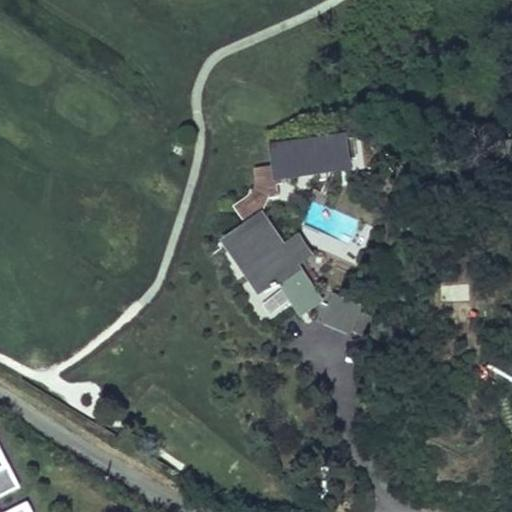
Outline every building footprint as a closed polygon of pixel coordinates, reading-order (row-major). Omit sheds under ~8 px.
[(463,165),(469,139),(448,134),(442,160),(463,165)] [(511,176),(511,175),(511,148),(469,139),(463,165),(511,176)] [(349,148),(274,154),(276,170),(277,181),(351,175),(350,160),(358,159),(358,149),(349,150),(349,148)] [(247,228),(264,218),(277,181),(276,170),(259,172),(258,178),(254,202),(237,213),(247,228)] [(302,280),(264,218),(247,228),(232,238),(270,297),(280,290),(283,295),(291,290),(305,313),(320,304),(304,278),(302,280)] [(270,297),(232,238),(220,245),(258,304),(270,297)] [(263,322),(286,308),(277,294),(254,307),(263,322)] [(367,318),(338,305),(327,330),(356,343),(367,318)] [(0,446),(0,511),(13,511),(28,505),(0,446)]
